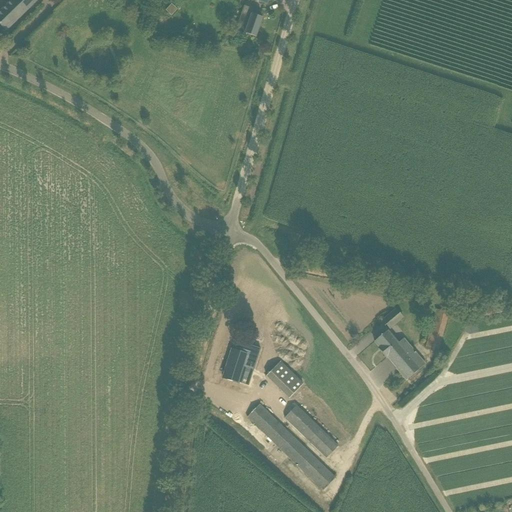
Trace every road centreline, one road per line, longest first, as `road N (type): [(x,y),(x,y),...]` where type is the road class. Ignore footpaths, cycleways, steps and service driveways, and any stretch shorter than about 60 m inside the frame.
road 1 (unclassified): [(445,511),(407,442),(271,265),(228,239)]
road 2 (unclassified): [(228,239),(183,213),(144,148),(0,66)]
road 3 (unclassified): [(173,511),(186,382),(228,239)]
road 4 (unclassified): [(228,239),(294,0)]
